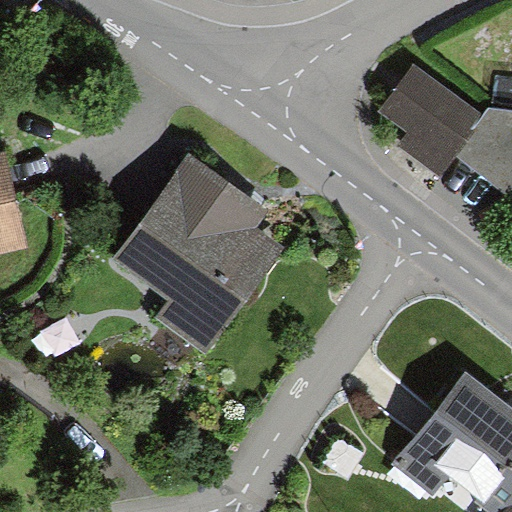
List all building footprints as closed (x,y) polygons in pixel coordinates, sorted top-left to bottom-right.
[(395,137),(432,164),(445,146),(476,102),(408,55),(376,100),(406,121),(395,137)] [(511,98),(484,95),(476,102),(445,146),(511,195),(511,98)] [(0,232),(23,227),(3,129),(0,129),(0,232)] [(265,196),(184,138),(109,244),(165,283),(147,308),(200,346),(279,236),(251,216),(265,196)] [(511,472),(511,389),(458,349),(391,437),(485,508),(511,472)] [(511,511),(511,472),(485,508),(482,511),(511,511)]
